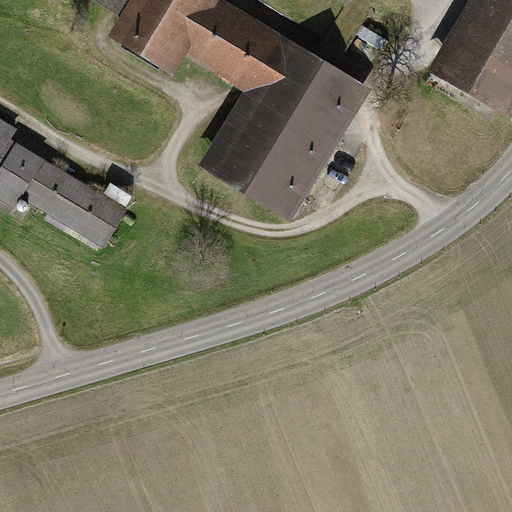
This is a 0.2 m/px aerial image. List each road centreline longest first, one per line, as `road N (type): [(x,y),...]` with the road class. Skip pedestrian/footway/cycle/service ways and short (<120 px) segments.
road 1 (track): [(0,101),(155,193),(258,230),(303,232),(380,178),(373,131),(449,0)]
road 2 (tertiary): [(511,172),(448,225),(301,301),(0,393)]
road 3 (track): [(0,259),(31,290),(64,374)]
